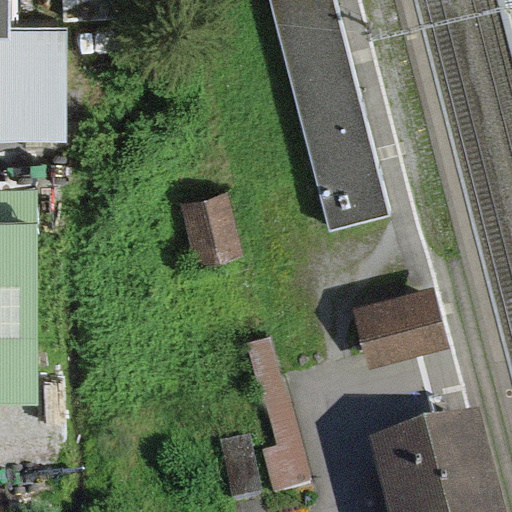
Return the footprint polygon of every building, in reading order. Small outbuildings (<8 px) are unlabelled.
[(15,0),(0,0),(0,134),(69,134),(71,20),(16,19),(15,0)] [(390,216),(337,0),(276,0),(336,229),(390,216)] [(226,192),(184,200),(197,262),(239,253),(226,192)] [(0,207),(0,382),(47,383),(47,208),(0,207)] [(435,278),(354,299),(370,361),(451,340),(435,278)] [(313,484),(272,330),(249,337),(278,448),(263,452),(274,494),(313,484)] [(507,511),(477,407),(371,436),(392,511),(507,511)] [(261,490),(248,441),(219,449),(233,498),(261,490)]
